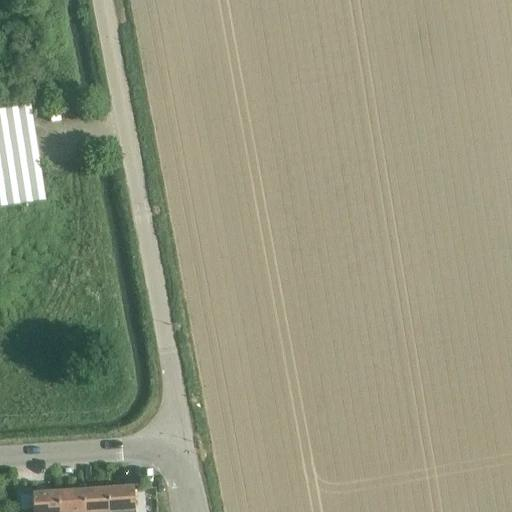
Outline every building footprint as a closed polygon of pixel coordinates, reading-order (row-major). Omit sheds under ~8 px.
[(0,210),(45,204),(38,162),(31,118),(30,107),(0,112),(0,210)] [(134,511),(133,491),(108,492),(108,511),(134,511)] [(108,511),(108,492),(82,494),(83,511),(108,511)] [(83,511),(82,494),(57,495),(57,511),(83,511)] [(57,511),(57,495),(31,497),(32,511),(57,511)]
